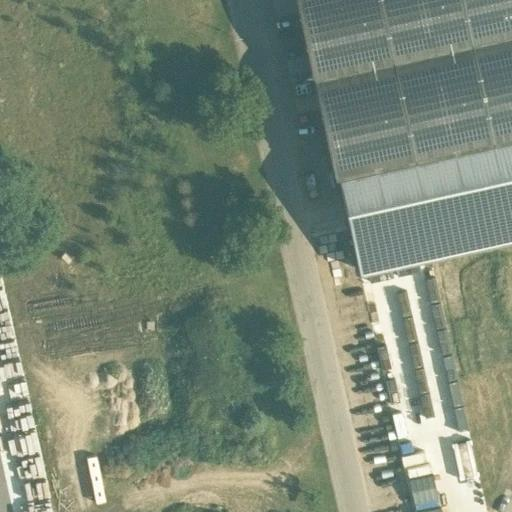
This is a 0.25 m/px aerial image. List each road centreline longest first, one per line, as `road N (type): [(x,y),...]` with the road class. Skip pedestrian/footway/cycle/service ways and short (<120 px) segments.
road 1 (unclassified): [(350,511),(237,0)]
road 2 (unclassified): [(32,511),(0,351)]
